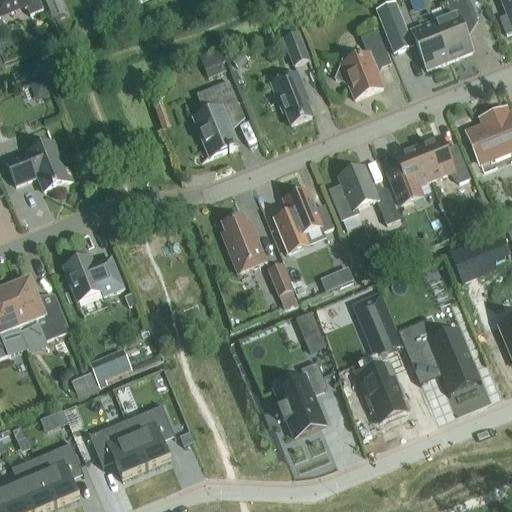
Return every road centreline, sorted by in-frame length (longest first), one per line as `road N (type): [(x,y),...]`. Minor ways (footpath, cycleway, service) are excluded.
road 1 (residential): [(0,256),(111,211),(187,207),(511,73)]
road 2 (residential): [(511,413),(311,492),(204,491),(154,511)]
